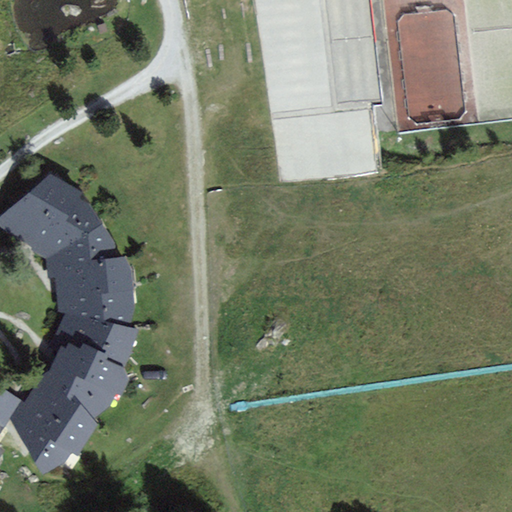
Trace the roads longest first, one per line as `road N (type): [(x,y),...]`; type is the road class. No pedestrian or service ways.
road 1 (track): [(172,40),(189,94),(204,381),(190,427)]
road 2 (residential): [(0,174),(153,70),(172,40),(168,0)]
